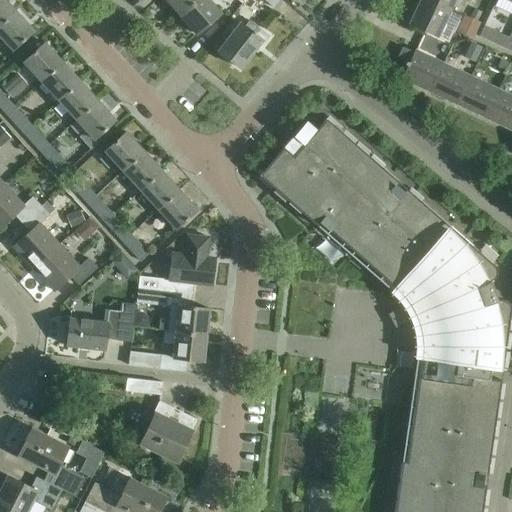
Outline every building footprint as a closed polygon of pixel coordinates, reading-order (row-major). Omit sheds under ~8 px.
[(0,0),(0,26),(16,12),(4,0),(0,0)] [(166,0),(180,15),(197,0),(166,0)] [(197,0),(180,15),(196,35),(221,14),(210,2),(211,0),(197,0)] [(263,0),(274,9),(282,0),(263,0)] [(438,37),(452,9),(433,0),(420,0),(410,23),(438,37)] [(433,0),(452,9),(456,0),(433,0)] [(478,26),(482,6),(462,3),(459,23),(478,26)] [(16,12),(0,26),(0,35),(13,50),(34,32),(16,12)] [(486,12),(480,22),(502,34),(508,25),(486,12)] [(256,34),(260,30),(250,21),(246,26),(242,23),(217,51),(239,69),(264,40),(256,34)] [(503,48),(508,37),(485,26),(480,37),(503,48)] [(511,52),(511,39),(508,37),(503,48),(511,52)] [(42,82),(63,63),(45,43),(24,62),(42,82)] [(465,57),(476,62),(482,48),(471,43),(465,57)] [(430,91),(444,63),(416,50),(414,53),(403,47),(398,58),(409,64),(402,78),(430,91)] [(60,101),(80,82),(63,63),(42,82),(60,101)] [(458,104),(471,76),(444,63),(430,91),(458,104)] [(493,79),(501,83),(506,72),(498,68),(493,79)] [(485,117),(498,88),(471,76),(458,104),(485,117)] [(77,120),(98,101),(80,82),(60,101),(77,120)] [(511,94),(498,88),(485,117),(511,129),(511,94)] [(0,108),(6,115),(15,107),(0,90),(0,108)] [(98,101),(77,120),(95,140),(116,121),(98,101)] [(24,134),(33,126),(15,107),(6,115),(24,134)] [(495,267),(486,259),(327,119),(316,130),(307,121),(261,176),(318,226),(321,222),(397,288),(393,292),(400,300),(406,307),(410,316),(414,326),(417,336),(417,347),(417,357),(426,359),(411,462),(402,461),(395,511),(480,511),(511,312),(511,308),(509,303),(503,300),(497,300),(489,279),(494,277),(496,274),(496,271),(495,267)] [(41,153),(50,145),(33,126),(24,134),(41,153)] [(123,171),(144,152),(125,132),(105,151),(123,171)] [(50,145),(41,153),(61,176),(70,167),(50,145)] [(141,190),(161,171),(144,152),(123,171),(141,190)] [(158,209),(178,190),(161,171),(141,190),(158,209)] [(87,204),(96,195),(79,176),(70,185),(87,204)] [(22,224),(41,207),(33,198),(25,206),(5,184),(0,188),(0,228),(14,216),(22,224)] [(178,190),(158,209),(177,229),(196,210),(178,190)] [(105,223),(114,214),(96,195),(87,204),(105,223)] [(34,269),(61,245),(41,224),(50,216),(49,216),(55,211),(47,202),(41,207),(22,224),(31,233),(15,248),(34,269)] [(122,242),(131,233),(114,214),(105,223),(122,242)] [(131,233),(122,242),(141,262),(150,254),(131,233)] [(140,289),(169,292),(170,281),(212,286),(214,268),(206,267),(209,237),(187,234),(185,256),(173,255),(170,280),(142,276),(140,289)] [(61,245),(34,269),(54,291),(70,276),(78,285),(97,268),(89,260),(81,267),(61,245)] [(167,306),(169,292),(140,289),(139,303),(167,306)] [(168,330),(206,335),(209,309),(171,304),(168,330)] [(106,339),(117,340),(121,312),(110,311),(108,322),(70,317),(66,345),(105,350),(106,339)] [(203,362),(206,335),(168,330),(168,331),(164,330),(163,343),(173,344),(172,357),(130,352),(128,365),(185,372),(187,360),(203,362)] [(395,331),(393,348),(408,350),(411,334),(395,331)] [(126,391),(162,395),(163,382),(127,378),(126,391)] [(142,444),(177,461),(197,419),(160,401),(154,414),(156,415),(142,444)] [(44,480),(63,490),(76,497),(86,477),(60,464),(68,448),(32,429),(19,454),(49,470),(44,480)] [(63,490),(44,480),(36,476),(31,487),(8,475),(0,491),(0,503),(17,511),(27,511),(33,501),(53,510),(63,490)] [(118,505),(131,511),(158,511),(165,499),(131,480),(118,505)] [(85,501),(105,511),(107,511),(117,493),(95,482),(85,501)] [(105,511),(85,501),(79,511),(105,511)] [(17,511),(0,503),(0,511),(17,511)]
